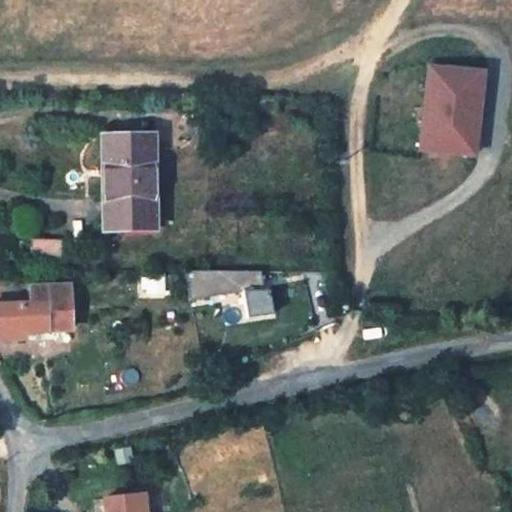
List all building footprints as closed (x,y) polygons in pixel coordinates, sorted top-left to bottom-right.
[(492,72),(428,65),(419,154),(483,161),(492,72)] [(251,110),(263,111),(264,101),(252,100),(251,110)] [(151,136),(133,137),(132,134),(130,132),(126,130),(122,130),(120,132),(120,137),(101,138),(103,230),(138,229),(137,220),(153,219),(151,136)] [(153,219),(137,220),(138,229),(153,229),(153,219)] [(61,241),(31,241),(31,259),(61,260),(61,241)] [(220,270),(201,272),(201,271),(189,273),(191,287),(205,284),(235,281),(234,275),(234,271),(220,273),(220,270)] [(255,273),(239,275),(241,289),(241,291),(257,288),(255,273)] [(192,297),(241,289),(239,275),(234,275),(235,281),(205,284),(191,287),(192,297)] [(70,330),(69,286),(29,287),(30,304),(0,304),(0,333),(0,332),(21,331),(33,331),(70,330)] [(71,337),(70,330),(33,331),(34,338),(71,337)]
